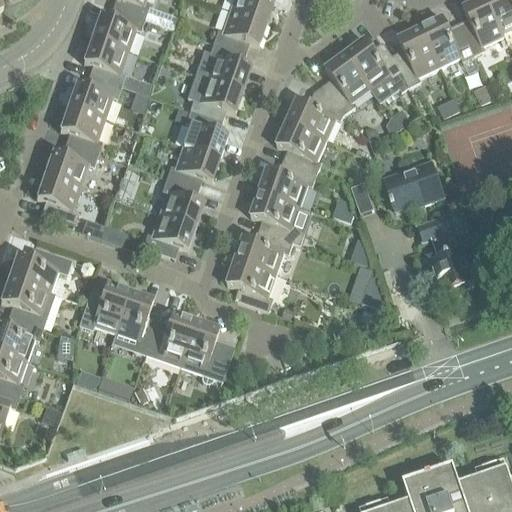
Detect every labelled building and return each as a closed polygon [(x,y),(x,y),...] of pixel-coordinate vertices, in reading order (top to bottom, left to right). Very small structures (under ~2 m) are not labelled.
[(143,10),(146,0),(107,0),(120,5),(117,15),(143,25),(148,12),(143,10)] [(234,0),(229,17),(265,29),(274,5),(260,0),(234,0)] [(511,1),(511,0),(487,0),(485,1),(504,41),(511,37),(511,1)] [(483,52),(504,41),(485,1),(462,12),(470,29),(460,33),(474,61),(485,56),(483,52)] [(148,12),(143,25),(156,29),(171,34),(173,35),(177,22),(148,12)] [(139,37),(143,25),(117,15),(113,25),(99,20),(90,44),(126,57),(134,35),(139,37)] [(217,35),(212,48),(239,58),(243,47),(257,52),(265,29),(229,17),(222,37),(217,35)] [(473,62),(474,61),(460,33),(450,38),(443,22),(420,33),(439,73),(460,62),(463,67),(473,62)] [(418,83),(439,73),(420,33),(398,44),(405,60),(395,65),(393,66),(399,73),(409,93),(420,88),(418,83)] [(119,78),(126,57),(90,44),(82,67),(97,72),(93,83),(120,93),(124,80),(124,79),(119,78)] [(408,93),(409,93),(399,73),(393,66),(395,65),(386,52),(376,59),(365,44),(345,59),(371,95),(380,107),(397,95),(399,99),(408,93)] [(202,56),(194,80),(242,97),(250,73),(236,68),(239,58),(212,48),(209,58),(202,56)] [(352,109),(371,95),(345,59),(324,73),(335,88),(326,95),(344,120),(355,112),(352,109)] [(473,62),(463,67),(468,78),(479,73),(473,62)] [(124,80),(120,93),(128,95),(132,83),(124,80)] [(192,106),(188,116),(216,126),(219,115),(234,120),(242,97),(194,80),(186,104),(192,106)] [(116,104),(120,93),(93,83),(90,93),(75,88),(67,112),(103,125),(111,103),(116,104)] [(486,91),(474,97),(481,111),(493,106),(486,91)] [(343,121),(344,120),(326,95),(317,101),(312,112),(296,104),(286,127),(326,145),(336,124),(340,126),(343,121)] [(96,146),(103,125),(67,112),(59,136),(73,140),(69,151),(97,160),(101,148),(96,146)] [(190,130),(182,152),(218,165),(227,141),(212,136),(216,126),(188,116),(184,128),(190,130)] [(288,167),(287,168),(316,180),(321,169),(316,167),(326,145),(286,127),(275,149),(292,157),(288,167)] [(371,133),(366,134),(369,143),(379,140),(377,134),(371,133)] [(52,157),(44,180),(80,193),(88,171),(93,173),(97,160),(69,151),(66,161),(52,157)] [(210,188),(218,165),(182,152),(174,174),(170,172),(165,184),(192,194),(196,183),(210,188)] [(413,212),(442,201),(429,167),(382,185),(390,206),(388,206),(389,210),(391,209),(394,216),(412,210),(413,212)] [(267,174),(259,198),(300,212),(308,189),(312,190),(316,180),(287,168),(283,180),(267,174)] [(73,214),(80,193),(44,180),(36,204),(50,209),(46,220),(73,229),(78,216),(73,214)] [(189,204),(192,194),(165,184),(161,197),(166,198),(159,220),(195,232),(203,209),(189,204)] [(359,219),(372,214),(362,188),(349,192),(359,219)] [(264,238),(293,248),(300,250),(312,216),(300,212),(259,198),(250,222),(267,227),(264,238)] [(186,256),(195,232),(159,220),(151,242),(146,240),(141,253),(168,263),(172,251),(186,256)] [(472,288),(474,288),(461,254),(458,255),(446,221),(415,232),(421,248),(430,245),(437,263),(425,267),(430,280),(433,278),(441,300),(460,293),(461,296),(473,292),(472,288)] [(243,242),(235,266),(276,280),(284,258),(289,259),(293,248),(264,238),(260,248),(243,242)] [(16,260),(7,284),(49,298),(56,277),(65,280),(70,266),(37,255),(33,266),(16,260)] [(269,303),(276,280),(235,266),(227,290),(239,294),(235,306),(269,317),(273,304),(269,303)] [(373,277),(362,308),(386,316),(373,277)] [(54,300),(49,298),(7,284),(0,305),(0,307),(16,313),(13,324),(42,334),(54,300)] [(93,331),(114,338),(129,298),(105,289),(101,301),(90,297),(78,331),(91,336),(93,331)] [(132,356),(145,360),(155,332),(156,333),(158,327),(146,323),(152,306),(129,298),(114,338),(136,346),(132,356)] [(285,313),(282,321),(291,324),(293,316),(285,313)] [(364,315),(360,326),(382,334),(386,322),(364,315)] [(165,336),(156,333),(155,332),(145,360),(179,372),(195,327),(171,319),(165,336)] [(0,330),(0,357),(25,366),(33,345),(37,347),(42,334),(13,324),(9,334),(0,330)] [(195,327),(179,372),(202,381),(202,385),(203,387),(206,389),(209,389),(211,388),(214,385),(224,356),(212,352),(218,335),(195,327)] [(0,396),(18,402),(23,390),(17,388),(25,366),(0,357),(0,396)] [(142,392),(133,396),(140,409),(148,404),(142,392)] [(119,395),(115,405),(127,409),(130,399),(119,395)] [(14,414),(18,402),(0,396),(0,437),(9,413),(14,414)] [(46,412),(41,427),(56,432),(61,417),(46,412)] [(478,483),(460,489),(466,511),(511,511),(511,482),(509,483),(503,465),(475,474),(478,483)] [(466,511),(460,489),(453,471),(404,488),(410,506),(411,511),(466,511)] [(411,511),(410,506),(392,511),(391,511),(388,503),(363,511),(411,511)]
